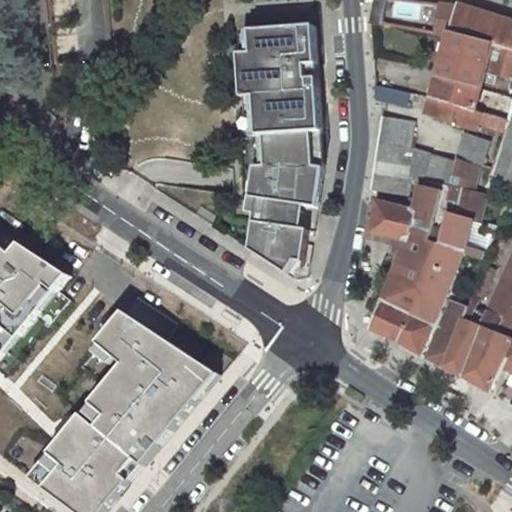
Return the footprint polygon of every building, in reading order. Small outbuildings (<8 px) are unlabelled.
[(414,0),(382,0),(380,22),(400,26),(412,29),(449,36),(511,48),(511,21),(466,8),(414,0)] [(327,160),(317,26),(253,30),(255,53),(243,54),(246,97),(259,97),(261,136),(267,136),(268,166),(257,167),(252,197),(259,199),(305,206),(319,209),(327,160)] [(412,29),(400,26),(397,39),(410,41),(412,29)] [(511,48),(449,36),(431,98),(479,111),(481,105),(474,103),(477,92),(482,93),(486,81),(481,79),(483,72),(509,79),(504,98),(511,100),(511,48)] [(412,101),(414,93),(373,82),(374,99),(405,106),(407,99),(412,101)] [(479,111),(431,98),(430,97),(425,114),(474,128),(476,122),(479,111)] [(511,101),(511,100),(504,98),(498,116),(506,119),(511,101)] [(511,101),(506,119),(502,130),(487,176),(511,184),(511,101)] [(498,116),(479,111),(476,122),(502,130),(506,119),(498,116)] [(412,122),(381,117),(369,188),(405,197),(414,149),(409,147),(412,122)] [(487,142),(464,135),(455,162),(472,167),(478,169),(487,142)] [(454,162),(430,154),(421,181),(445,188),(454,162)] [(408,234),(406,242),(372,329),(401,343),(438,257),(450,216),(474,222),(481,203),(475,201),(475,197),(463,194),(472,167),(455,162),(454,162),(445,188),(444,193),(439,191),(428,239),(408,234)] [(377,202),(375,201),(375,206),(372,231),(406,242),(408,234),(428,239),(439,191),(418,187),(412,212),(401,210),(403,204),(382,198),(382,200),(377,199),(377,202)] [(255,220),(301,228),(305,206),(259,199),(255,220)] [(474,222),(450,216),(438,257),(401,343),(422,355),(444,301),(460,253),(477,258),(494,227),(474,222)] [(251,250),(288,274),(297,260),(304,262),(310,230),(301,228),(255,220),(251,250)] [(0,364),(72,278),(24,246),(15,256),(0,243),(0,364)] [(511,252),(481,326),(463,318),(445,367),(492,392),(511,347),(511,339),(511,337),(511,252)] [(452,300),(452,301),(467,309),(471,297),(463,293),(452,300)] [(452,301),(430,358),(445,367),(463,318),(467,309),(452,301)] [(76,511),(109,511),(222,376),(127,314),(102,345),(128,366),(33,481),(76,511)]
